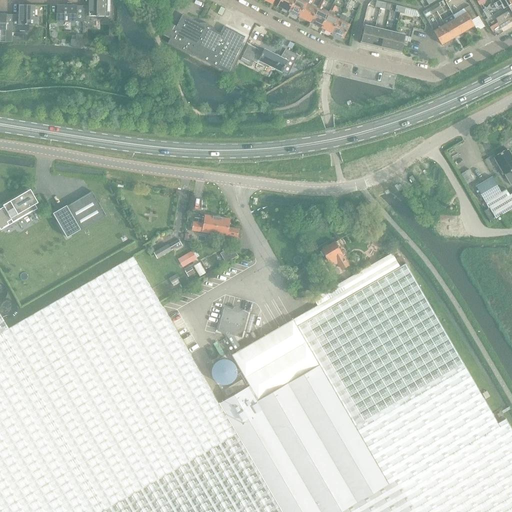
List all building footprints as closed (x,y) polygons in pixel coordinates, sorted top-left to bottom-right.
[(84,6),(83,22),(89,23),(89,17),(104,17),(109,17),(109,0),(88,0),(89,6),(84,6)] [(280,0),(277,6),(288,11),(294,0),(280,0)] [(294,0),(288,11),(299,17),(307,0),(294,0)] [(307,0),(299,17),(310,22),(320,0),(307,0)] [(320,0),(310,22),(321,28),(328,13),(321,10),(325,1),(323,0),(320,0)] [(503,9),(508,6),(511,3),(511,0),(500,0),(493,4),(496,8),(501,5),(503,9)] [(482,3),(479,5),(487,18),(491,15),(486,6),(485,7),(482,3)] [(496,19),(497,22),(511,13),(511,3),(508,6),(511,10),(496,19)] [(13,15),(12,31),(19,31),(27,31),(28,25),(38,26),(38,17),(34,17),(35,5),(19,5),(18,15),(13,15)] [(57,6),(56,22),(83,22),(84,6),(71,6),(71,5),(67,5),(67,6),(57,6)] [(321,28),(331,33),(339,19),(333,16),(335,13),(334,12),(337,7),(332,5),(328,13),(321,28)] [(432,14),(437,11),(433,6),(428,9),(432,14)] [(470,6),(453,15),(463,32),(475,25),(472,21),(477,18),(470,6)] [(406,8),(404,14),(418,17),(416,11),(406,8)] [(426,11),(423,12),(426,18),(432,14),(428,9),(426,11)] [(343,10),(339,19),(331,33),(343,39),(350,25),(343,21),(347,12),(343,10)] [(0,30),(12,31),(13,15),(0,15),(0,14),(0,13),(0,30)] [(511,13),(497,22),(500,27),(511,19),(511,13)] [(168,44),(193,57),(209,25),(207,24),(203,24),(199,24),(182,15),(176,27),(168,23),(162,35),(170,39),(168,44)] [(453,15),(442,21),(453,38),(463,32),(453,15)] [(442,45),(453,38),(442,21),(440,22),(440,28),(434,31),(442,45)] [(211,26),(209,25),(193,57),(227,73),(246,37),(224,26),(220,34),(216,32),(214,29),(211,26)] [(367,43),(371,44),(375,28),(365,25),(361,43),(367,44),(367,43)] [(375,46),(381,48),(385,30),(375,28),(371,44),(375,45),(375,46)] [(387,48),(391,49),(395,32),(385,30),(381,48),(387,49),(387,48)] [(405,35),(395,32),(391,49),(395,50),(395,51),(401,52),(405,35)] [(288,76),(297,58),(284,52),(281,58),(259,47),(258,50),(248,46),(240,62),(251,67),(254,62),(264,67),(265,65),(288,76)] [(511,158),(507,150),(493,158),(495,161),(493,162),(496,166),(497,165),(502,174),(511,168),(511,158)] [(511,168),(502,174),(509,186),(511,183),(511,168)] [(469,169),(460,174),(466,184),(475,180),(469,169)] [(491,178),(475,188),(487,209),(488,208),(495,219),(502,215),(511,209),(511,194),(509,196),(506,189),(500,193),(491,178)] [(404,188),(398,192),(401,196),(402,196),(407,192),(404,188)] [(0,229),(0,230),(37,209),(27,191),(3,205),(4,207),(0,208),(0,229)] [(92,192),(90,193),(58,211),(59,213),(55,215),(54,213),(52,213),(66,238),(68,237),(67,236),(70,235),(71,236),(106,216),(92,192)] [(488,209),(483,211),(489,222),(494,219),(488,209)] [(191,231),(215,235),(218,218),(204,216),(203,224),(193,223),(191,231)] [(231,220),(218,218),(215,235),(238,239),(239,230),(229,228),(231,220)] [(370,235),(376,228),(371,223),(365,230),(370,235)] [(175,247),(176,249),(182,246),(179,240),(169,246),(169,245),(155,253),(157,257),(175,247)] [(342,271),(349,266),(335,242),(328,247),(327,245),(322,248),(322,249),(321,250),(331,268),(338,264),(342,271)] [(226,264),(238,257),(233,248),(220,254),(226,264)] [(192,251),(178,259),(183,268),(197,259),(192,251)] [(0,314),(0,511),(100,511),(102,511),(511,511),(511,431),(505,419),(497,424),(405,264),(400,267),(392,253),(313,298),(317,305),(293,320),(389,484),(340,511),(280,511),(218,404),(133,257),(8,329),(0,314)] [(199,263),(193,266),(199,277),(205,273),(199,263)] [(191,267),(185,271),(188,277),(195,273),(191,267)] [(177,274),(169,279),(173,286),(179,283),(177,280),(179,278),(177,274)] [(224,307),(217,331),(225,334),(233,336),(241,338),(248,314),(239,311),(232,309),(224,307)] [(249,386),(218,404),(280,511),(340,511),(389,484),(293,320),(241,349),(233,336),(225,334),(236,352),(231,355),(249,386)]
